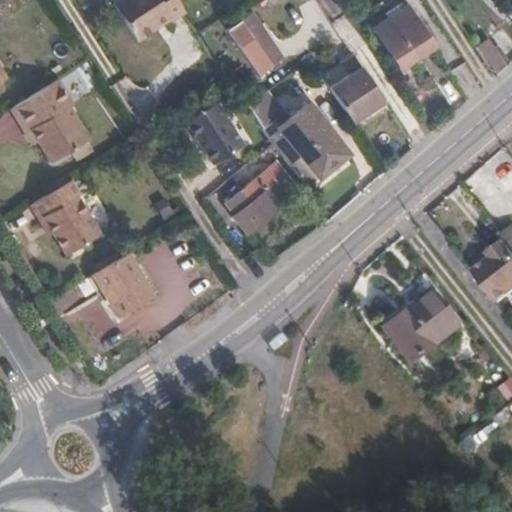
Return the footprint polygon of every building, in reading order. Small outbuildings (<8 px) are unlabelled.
[(187,13),(178,0),(117,0),(111,4),(136,43),(155,31),(153,27),(168,18),(172,23),(187,13)] [(405,71),(438,49),(409,4),(376,25),(405,71)] [(284,61),(253,16),(228,33),(259,79),(284,61)] [(495,76),(507,66),(488,38),(475,46),(495,76)] [(351,121),(352,121),(383,99),(365,71),(332,93),(351,121)] [(50,72),(7,98),(30,135),(35,132),(47,152),(87,128),(67,93),(64,95),(50,72)] [(272,141),(287,163),(306,186),(348,153),(308,102),(289,116),(268,92),(250,108),(258,120),(272,141)] [(0,114),(0,144),(18,133),(4,112),(0,114)] [(241,161),(272,141),(258,120),(228,140),(241,161)] [(297,190),(274,162),(225,201),(234,212),(233,215),(246,230),(297,190)] [(68,168),(27,194),(36,209),(42,206),(53,222),(66,244),(98,224),(75,186),(78,184),(68,168)] [(511,221),(496,200),(484,210),(499,229),(511,246),(511,221)] [(42,206),(36,209),(46,226),(53,222),(42,206)] [(511,246),(499,229),(481,242),(485,247),(465,260),(489,293),(511,275),(511,246)] [(158,300),(132,257),(94,280),(121,324),(158,300)] [(409,365),(454,328),(427,293),(381,328),(409,365)] [(62,315),(77,340),(111,319),(96,295),(62,315)] [(511,380),(511,379),(496,387),(503,401),(511,396),(511,380)]
